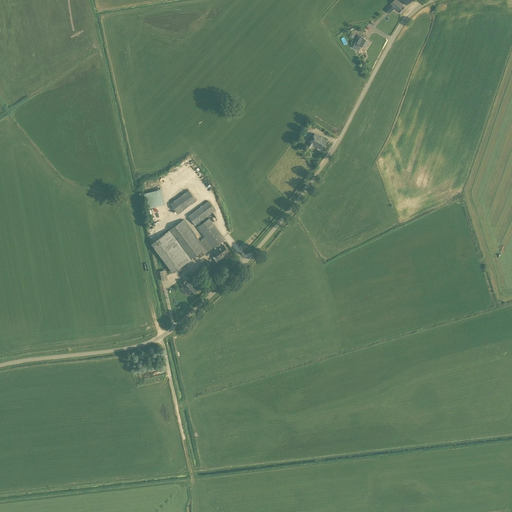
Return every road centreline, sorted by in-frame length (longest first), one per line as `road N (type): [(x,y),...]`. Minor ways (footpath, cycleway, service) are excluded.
road 1 (unclassified): [(160,336),(216,291),(297,201),(402,23),(425,0)]
road 2 (unclassified): [(160,336),(122,350),(0,365)]
road 3 (unknown): [(245,262),(204,187),(188,179),(164,186)]
